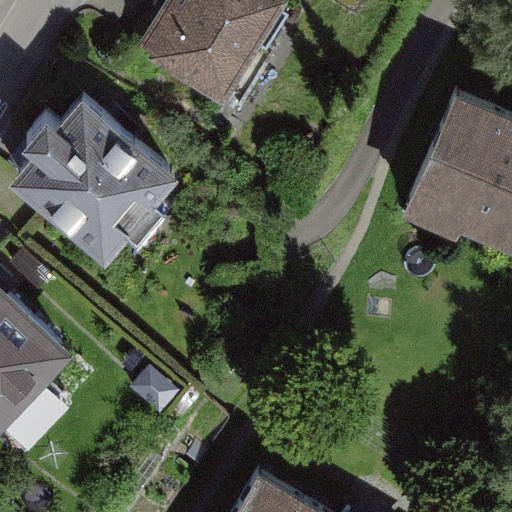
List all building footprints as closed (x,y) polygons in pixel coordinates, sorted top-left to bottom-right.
[(156,0),(133,41),(226,95),(282,0),(156,0)] [(511,100),(464,79),(410,201),(511,245),(511,100)] [(86,86),(11,175),(50,208),(108,257),(183,168),(86,86)] [(52,276),(25,250),(13,263),(39,289),(52,276)] [(79,349),(0,272),(0,428),(1,429),(79,349)] [(179,391),(151,367),(132,389),(160,413),(179,391)] [(336,511),(266,470),(240,511),(336,511)]
